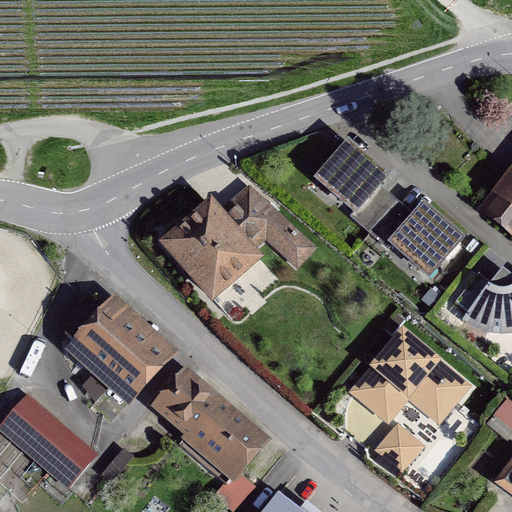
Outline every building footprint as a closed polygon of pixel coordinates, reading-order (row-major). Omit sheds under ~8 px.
[(369,235),(397,203),(378,186),(384,179),(348,148),(319,182),(355,213),(350,218),(369,235)] [(511,181),(486,214),(511,233),(511,181)] [(257,261),(245,247),(266,229),(292,253),(287,257),(297,266),(312,250),(254,196),(223,223),(210,208),(166,246),(212,299),(257,261)] [(416,219),(397,203),(369,235),(388,251),(393,246),(428,277),(460,241),(424,210),(416,219)] [(511,278),(502,271),(491,285),(479,275),(455,304),(468,314),(464,319),(476,327),(489,332),(503,333),(511,332),(511,278)] [(101,366),(135,397),(165,363),(95,299),(85,300),(64,323),(64,334),(78,345),(70,355),(92,375),(101,366)] [(466,388),(402,335),(381,361),(389,368),(383,375),(381,373),(359,398),(387,421),(411,393),(421,401),(417,404),(438,421),(466,388)] [(171,382),(153,404),(236,474),(262,443),(188,381),(181,390),(171,382)] [(68,488),(94,458),(27,399),(1,429),(68,488)] [(511,406),(508,404),(501,413),(511,421),(511,406)] [(381,454),(408,476),(428,452),(401,429),(381,454)] [(511,466),(499,485),(511,494),(511,466)] [(250,491),(238,481),(223,499),(235,509),(250,491)] [(264,511),(300,511),(278,494),(264,511)]
